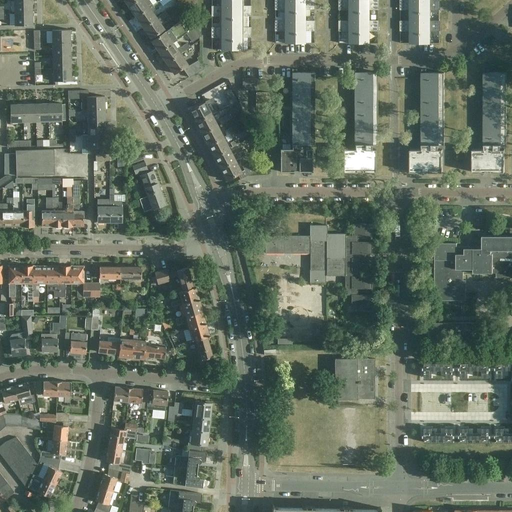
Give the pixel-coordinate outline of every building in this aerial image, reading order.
[(32,12),(31,0),(20,0),(14,0),(14,13),(32,12)] [(136,0),(128,6),(136,17),(156,2),(154,0),(136,0)] [(284,9),(284,21),(294,21),(294,0),(274,0),(275,9),(284,9)] [(314,0),(294,0),(294,21),(305,21),(305,9),(314,9),(314,0)] [(358,21),(357,0),(338,0),(338,9),(348,9),(348,21),(358,21)] [(377,0),(357,0),(358,21),(368,21),(368,9),(377,9),(377,0)] [(410,9),(410,21),(420,21),(420,0),(400,0),(400,9),(410,9)] [(439,0),(420,0),(420,21),(430,21),(430,9),(440,9),(440,7),(439,0)] [(158,1),(156,2),(136,17),(143,27),(156,18),(153,13),(156,10),(155,9),(161,5),(158,1)] [(231,27),(231,6),(221,6),(212,6),(212,16),(221,16),(221,27),(231,27)] [(251,6),(241,6),(231,6),(231,27),(241,27),(241,16),(251,16),(251,6)] [(32,25),(32,12),(14,13),(15,26),(32,25)] [(166,12),(156,18),(143,27),(151,39),(164,29),(160,23),(163,21),(162,20),(168,16),(166,12)] [(152,41),(159,52),(172,43),(186,34),(188,32),(181,21),(152,41)] [(287,43),(294,43),(294,21),(284,21),(275,21),(275,31),(284,31),(284,43),(287,43)] [(314,21),(305,21),(294,21),(294,43),(302,43),(305,43),(305,31),(314,31),(314,21)] [(358,43),(358,21),(348,21),(338,21),(338,31),(348,31),(348,43),(351,43),(358,43)] [(377,21),(368,21),(358,21),(358,43),(365,43),(368,43),(368,31),(377,31),(377,21)] [(413,43),(420,43),(420,21),(410,21),(400,21),(400,31),(410,31),(410,43),(413,43)] [(440,21),(430,21),(420,21),(420,43),(427,43),(430,43),(430,31),(440,31),(440,21)] [(200,32),(196,27),(190,31),(186,34),(192,43),(200,38),(200,37),(200,32)] [(231,49),(231,27),(221,27),(212,27),(212,37),(221,37),(221,50),(224,50),(224,49),(231,49)] [(251,27),(241,27),(231,27),(231,49),(238,49),(238,50),(241,50),(241,37),(251,37),(251,27)] [(70,43),(70,30),(52,30),(52,43),(70,43)] [(70,55),(70,43),(52,43),(53,56),(70,55)] [(177,49),(172,43),(159,52),(167,64),(180,55),(189,48),(187,44),(180,49),(179,48),(177,49)] [(71,68),(70,55),(53,56),(53,68),(71,68)] [(188,65),(180,55),(167,64),(174,74),(182,68),(189,78),(204,69),(198,60),(188,66),(188,65)] [(71,81),(71,68),(53,68),(53,81),(56,81),(64,81),(64,82),(65,82),(65,81),(71,81)] [(292,149),(280,149),(280,151),(280,172),(294,172),(294,171),(299,171),(299,172),(303,172),(312,172),(312,149),(310,149),(310,145),(314,145),(314,72),(306,72),(306,73),(296,73),(296,69),(292,69),(292,87),(292,149)] [(354,69),(354,80),(358,80),(358,144),(354,144),(354,149),(351,149),(343,149),(343,172),(349,172),(356,172),(356,171),(361,171),(361,172),(375,172),(375,149),(371,149),(371,145),(377,145),(377,138),(377,134),(377,72),(369,72),(369,73),(359,73),(359,69),(354,69)] [(422,69),(422,80),(426,80),(426,144),(422,144),(422,149),(419,149),(410,149),(410,172),(417,172),(424,172),(424,171),(429,171),(429,172),(442,172),(442,149),(440,149),(440,145),(444,145),(444,135),(444,73),(436,73),(426,73),(426,69),(422,69)] [(484,69),(484,80),(488,80),(488,144),(484,144),(484,149),(480,149),(472,149),(472,172),(479,172),(486,172),(486,171),(491,171),(491,172),(505,172),(505,149),(500,149),(500,145),(506,145),(506,138),(506,135),(506,73),(498,73),(488,73),(488,69),(484,69)] [(104,96),(88,97),(88,90),(68,91),(68,99),(82,99),(82,110),(87,110),(105,109),(104,96)] [(224,93),(229,102),(230,105),(237,101),(231,90),(224,93)] [(205,102),(190,110),(196,122),(211,114),(205,102)] [(230,105),(229,102),(220,106),(219,105),(213,108),(215,113),(230,105)] [(61,103),(48,104),(49,121),(62,121),(61,103)] [(24,122),(23,104),(10,105),(10,122),(24,122)] [(36,122),(36,104),(23,104),(24,122),(36,122)] [(49,121),(48,104),(36,104),(36,122),(49,121)] [(105,122),(105,109),(87,110),(87,122),(105,122)] [(217,126),(211,114),(196,122),(202,133),(217,126)] [(105,135),(105,122),(87,122),(88,135),(105,135)] [(223,137),(217,126),(202,133),(208,145),(223,137)] [(106,147),(105,135),(88,135),(88,148),(89,148),(89,154),(95,154),(95,155),(104,154),(104,148),(106,147)] [(229,149),(223,137),(208,145),(214,156),(229,149)] [(232,155),(229,149),(214,156),(220,168),(235,161),(245,155),(243,151),(236,155),(236,153),(232,155)] [(54,150),(15,151),(16,176),(55,175),(54,150)] [(241,172),(235,161),(220,168),(226,180),(239,173),(242,179),(247,176),(254,172),(249,163),(242,166),(244,170),(241,172)] [(132,167),(135,174),(140,173),(141,175),(140,176),(147,196),(140,199),(144,211),(152,208),(152,209),(165,204),(161,192),(159,187),(153,171),(148,173),(147,170),(145,162),(132,167)] [(38,178),(23,178),(23,184),(32,184),(32,190),(38,190),(38,184),(38,179),(38,178)] [(62,179),(62,184),(62,187),(72,187),(72,179),(62,179)] [(79,211),(79,181),(73,181),(73,187),(73,192),(73,198),(73,226),(83,226),(83,211),(79,211)] [(19,192),(13,192),(13,198),(13,226),(23,226),(23,210),(19,210),(19,199),(19,192)] [(114,195),(110,195),(109,200),(110,222),(122,222),(122,207),(122,201),(114,202),(114,195)] [(7,210),(3,210),(2,226),(13,226),(13,198),(7,198),(7,210)] [(42,211),(42,216),(42,226),(52,226),(52,198),(46,198),(46,211),(42,211)] [(59,198),(52,198),(52,226),(52,227),(62,227),(63,211),(58,211),(59,198)] [(66,211),(63,211),(62,227),(73,227),(73,226),(73,198),(66,198),(66,211)] [(27,199),(27,200),(27,210),(23,210),(23,226),(23,227),(34,227),(34,211),(34,199),(27,199)] [(110,222),(109,200),(97,200),(97,207),(97,222),(110,222)] [(351,224),(351,236),(345,236),(345,234),(327,234),(327,225),(310,225),(310,236),(265,236),(265,253),(310,253),(310,270),(309,270),(309,283),(325,283),(325,275),(326,275),(326,276),(345,276),(345,296),(345,295),(351,295),(351,307),(371,307),(372,295),(357,295),(357,289),(372,289),(372,277),(357,277),(357,271),(372,271),(372,258),(357,258),(357,254),(372,254),(372,242),(357,242),(357,236),(372,236),(372,224),(351,224)] [(482,246),(472,246),(466,246),(457,246),(457,243),(443,243),(435,243),(434,300),(448,301),(466,300),(466,285),(463,285),(463,271),(473,271),(473,272),(496,272),(496,277),(511,277),(511,236),(483,236),(482,236),(482,246)] [(21,266),(21,267),(21,284),(21,287),(25,287),(28,289),(28,301),(33,301),(33,267),(33,266),(21,266)] [(59,266),(59,267),(59,297),(64,297),(64,291),(65,291),(65,284),(71,284),(71,267),(71,266),(59,266)] [(21,284),(21,267),(9,267),(9,277),(9,297),(11,297),(15,297),(15,284),(21,284)] [(46,267),(45,267),(33,267),(33,301),(33,302),(39,302),(39,286),(39,283),(46,283),(46,267)] [(59,297),(59,267),(46,267),(46,283),(47,283),(47,291),(54,291),(54,297),(59,297)] [(90,283),(83,283),(83,267),(71,267),(71,284),(77,284),(77,297),(83,297),(91,297),(91,283),(90,283)] [(99,267),(99,277),(99,278),(120,278),(120,267),(99,267)] [(141,267),(120,267),(120,278),(141,278),(141,267)] [(177,288),(178,292),(182,291),(193,288),(188,268),(176,271),(178,277),(181,287),(177,288)] [(167,273),(166,269),(160,271),(164,283),(169,281),(169,279),(167,273)] [(164,283),(160,271),(154,273),(156,277),(157,282),(157,283),(158,284),(164,283)] [(100,297),(99,283),(93,283),(91,283),(91,297),(100,297)] [(196,287),(193,288),(182,291),(178,292),(182,304),(199,299),(196,287)] [(202,311),(199,299),(182,304),(185,316),(202,311)] [(70,305),(62,305),(62,314),(70,315),(70,305)] [(206,324),(202,311),(185,316),(175,319),(177,325),(187,322),(189,329),(206,324)] [(30,316),(21,316),(23,332),(12,334),(9,337),(12,355),(26,353),(25,339),(33,338),(30,316)] [(59,323),(53,323),(53,334),(41,334),(41,341),(41,351),(57,351),(57,339),(57,334),(59,334),(59,329),(59,323)] [(483,323),(442,323),(432,323),(432,338),(483,338),(483,323)] [(209,336),(206,324),(189,329),(192,341),(196,340),(207,337),(209,336)] [(99,341),(99,342),(98,352),(118,354),(119,343),(120,339),(108,337),(107,341),(99,341)] [(212,357),(207,337),(196,340),(201,360),(212,357)] [(120,339),(119,343),(118,354),(118,357),(131,358),(132,340),(120,339)] [(145,341),(132,340),(131,358),(144,359),(144,356),(145,345),(145,341)] [(71,341),(70,342),(70,347),(70,352),(86,353),(87,342),(71,341)] [(166,347),(145,345),(144,356),(165,358),(166,347)] [(357,358),(347,358),(335,359),(336,399),(335,399),(335,400),(357,399),(374,399),(374,366),(374,359),(357,359),(357,358)] [(439,363),(424,363),(424,377),(432,377),(432,370),(439,370),(439,363)] [(453,363),(439,363),(439,370),(446,370),(446,377),(453,377),(453,363)] [(475,363),(460,363),(460,377),(468,377),(468,370),(475,370),(475,363)] [(489,363),(475,363),(475,370),(482,370),(482,377),(489,377),(489,363)] [(511,363),(496,363),(496,377),(504,377),(504,370),(511,370),(511,363)] [(57,382),(44,381),(43,395),(44,395),(44,400),(52,400),(51,414),(52,414),(55,415),(55,413),(56,395),(57,388),(57,382)] [(31,395),(27,382),(14,386),(18,400),(20,405),(35,401),(34,394),(31,395)] [(71,382),(57,382),(57,388),(56,395),(65,396),(64,402),(70,403),(71,382)] [(18,400),(14,386),(1,390),(4,403),(18,400)] [(129,388),(115,386),(113,400),(127,402),(129,388)] [(148,390),(129,388),(127,402),(141,403),(140,409),(147,409),(148,390)] [(168,391),(148,390),(147,409),(165,411),(166,405),(168,391)] [(182,403),(174,402),(174,407),(174,414),(181,415),(182,403)] [(195,402),(194,412),(193,417),(210,419),(212,403),(195,402)] [(11,413),(7,413),(2,415),(5,426),(11,426),(11,413)] [(31,416),(22,413),(22,425),(28,427),(31,416)] [(69,413),(55,413),(55,415),(56,415),(56,421),(68,422),(69,413)] [(36,418),(32,416),(31,416),(28,427),(33,429),(36,418)] [(210,419),(193,417),(192,430),(208,432),(210,419)] [(53,425),(52,439),(67,440),(68,427),(53,425)] [(111,428),(110,434),(108,448),(122,450),(124,437),(135,439),(136,432),(132,431),(128,431),(124,430),(111,428)] [(432,428),(424,428),(424,442),(439,442),(439,435),(432,435),(432,428)] [(446,435),(439,435),(439,442),(453,442),(453,428),(446,428),(446,435)] [(468,428),(460,428),(460,442),(475,442),(475,435),(468,435),(468,428)] [(482,435),(475,435),(475,442),(489,442),(489,428),(482,428),(482,435)] [(504,428),(496,428),(496,442),(511,442),(511,435),(504,435),(504,428)] [(187,450),(202,452),(202,444),(207,445),(208,432),(192,430),(190,443),(188,443),(187,450)] [(6,441),(10,447),(11,449),(20,442),(17,437),(6,441)] [(67,440),(52,439),(51,452),(61,454),(65,454),(67,440)] [(10,447),(6,441),(0,446),(0,453),(1,454),(10,447)] [(24,446),(20,442),(11,449),(13,451),(15,453),(24,446)] [(27,451),(24,446),(15,453),(16,456),(18,458),(27,451)] [(13,451),(11,449),(10,447),(1,454),(4,458),(13,451)] [(122,450),(108,448),(106,462),(109,462),(108,469),(122,472),(123,472),(129,473),(130,470),(131,465),(120,463),(122,450)] [(135,460),(142,461),(143,449),(136,448),(135,460)] [(150,450),(143,449),(142,461),(141,463),(148,464),(150,450)] [(187,450),(183,449),(182,456),(176,456),(175,467),(197,469),(198,463),(199,463),(200,462),(200,461),(201,461),(201,460),(205,461),(206,452),(202,452),(187,450)] [(16,456),(15,453),(13,451),(4,458),(7,463),(16,456)] [(31,455),(27,451),(18,458),(20,460),(21,462),(31,455)] [(48,452),(42,451),(40,457),(60,462),(61,454),(51,452),(48,452)] [(34,460),(31,455),(21,462),(23,465),(25,467),(34,460)] [(20,460),(18,458),(16,456),(7,463),(11,467),(20,460)] [(60,462),(40,457),(39,461),(59,465),(60,462)] [(23,465),(21,462),(20,460),(11,467),(14,472),(23,465)] [(38,464),(34,460),(25,467),(27,469),(30,474),(32,477),(33,474),(38,464)] [(27,469),(25,467),(23,465),(14,472),(18,476),(27,469)] [(49,466),(43,479),(56,485),(61,472),(49,466)] [(197,469),(175,467),(173,485),(202,488),(203,479),(198,478),(199,478),(199,477),(198,476),(197,475),(196,475),(197,469)] [(30,474),(27,469),(18,476),(21,481),(30,474)] [(104,474),(99,487),(113,491),(117,479),(120,480),(122,472),(108,469),(107,475),(104,474)] [(129,473),(123,472),(120,482),(127,483),(129,473)] [(32,477),(30,474),(21,481),(27,488),(28,487),(32,477)] [(43,479),(33,474),(32,477),(28,487),(50,497),(56,485),(43,479)] [(0,489),(8,483),(5,478),(0,482),(0,489)] [(12,488),(8,483),(0,489),(0,493),(2,495),(12,488)] [(113,491),(99,487),(95,500),(99,502),(96,507),(106,511),(116,511),(118,508),(109,504),(113,491)] [(15,492),(12,488),(2,495),(5,500),(10,497),(15,492)] [(201,494),(170,490),(168,508),(192,511),(193,505),(194,505),(195,505),(195,504),(196,503),(196,502),(200,503),(201,494)] [(138,496),(131,495),(128,511),(135,511),(137,502),(138,496)] [(14,503),(10,497),(5,500),(10,506),(14,503)] [(137,502),(135,511),(142,511),(144,503),(137,502)]
